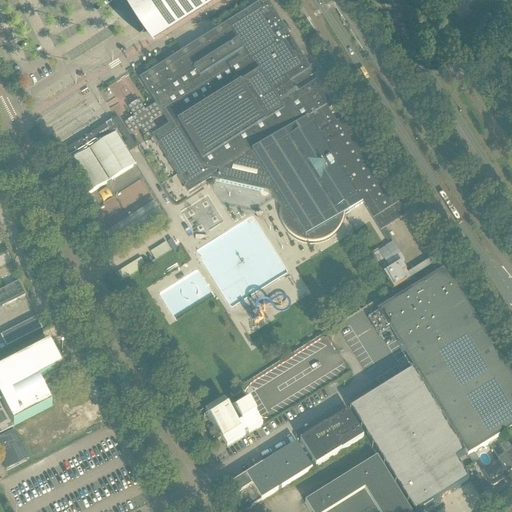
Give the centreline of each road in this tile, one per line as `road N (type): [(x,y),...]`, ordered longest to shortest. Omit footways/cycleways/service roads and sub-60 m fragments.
road 1 (unclassified): [(205,511),(0,117)]
road 2 (secondary): [(316,0),(477,251),(511,288)]
road 3 (secondary): [(511,199),(400,35),(396,15)]
